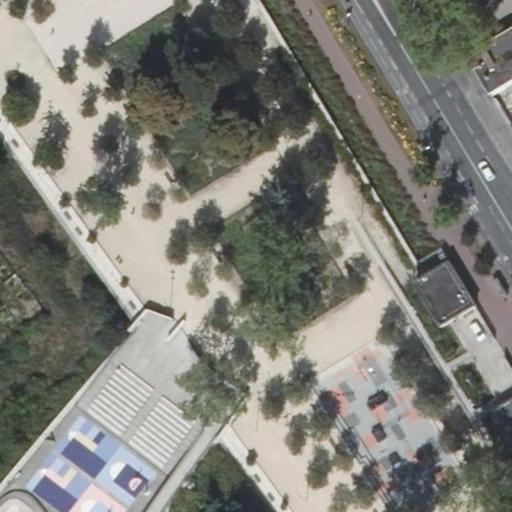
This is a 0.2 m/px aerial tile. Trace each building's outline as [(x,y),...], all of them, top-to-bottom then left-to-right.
[(481,46),(467,55),(493,100),(511,88),(511,31),(482,49),(481,46)] [(444,327),(478,307),(452,264),(418,285),(444,327)] [(359,461),(388,511),(409,511),(461,482),(438,442),(429,447),(421,431),(410,437),(397,413),(415,403),(385,350),(322,386),(351,437),(363,430),(375,451),(359,461)] [(116,352),(76,404),(170,477),(210,425),(116,352)] [(511,441),(511,404),(495,414),(511,441)]
